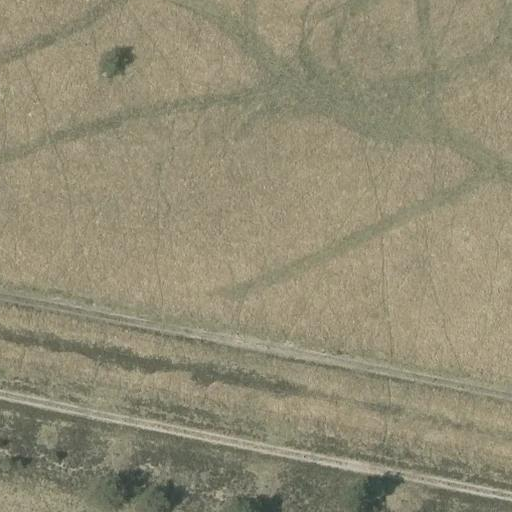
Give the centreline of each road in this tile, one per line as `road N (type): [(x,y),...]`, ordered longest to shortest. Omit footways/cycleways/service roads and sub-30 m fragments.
road 1 (track): [(511,497),(0,394)]
road 2 (track): [(0,297),(511,398)]
